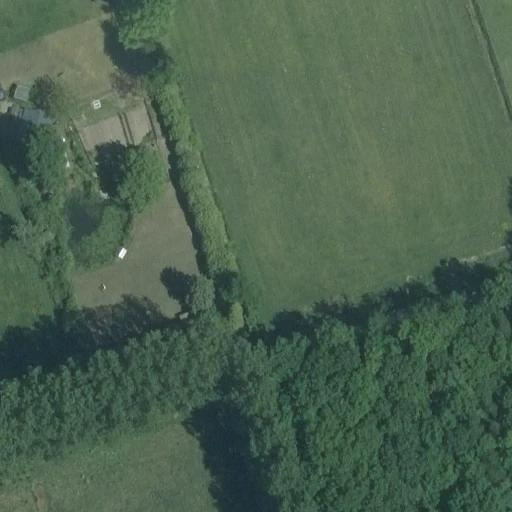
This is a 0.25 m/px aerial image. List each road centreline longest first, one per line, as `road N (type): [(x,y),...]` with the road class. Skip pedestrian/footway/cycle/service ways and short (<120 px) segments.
road 1 (unclassified): [(0,439),(229,365)]
road 2 (track): [(243,360),(293,511)]
